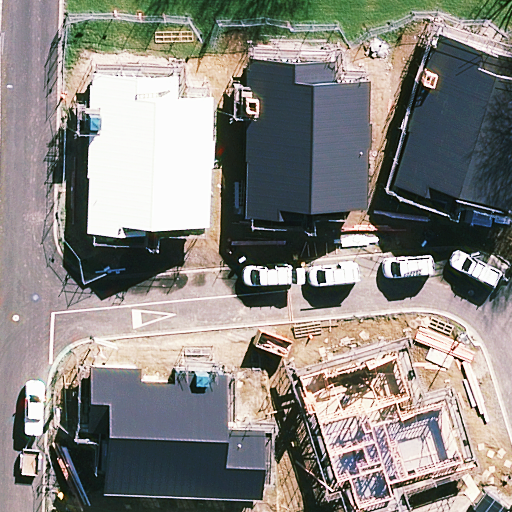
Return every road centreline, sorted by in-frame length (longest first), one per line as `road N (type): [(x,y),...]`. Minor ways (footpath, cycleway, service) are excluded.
road 1 (residential): [(511,331),(475,288),(443,279),(17,322)]
road 2 (residential): [(29,0),(17,322)]
road 3 (residential): [(17,322),(11,511)]
